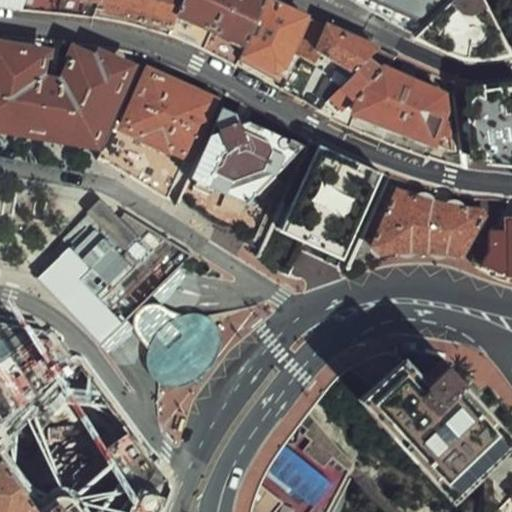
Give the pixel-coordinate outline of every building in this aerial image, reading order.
[(22,0),(20,6),(91,14),(97,0),(22,0)] [(128,21),(167,32),(181,0),(97,0),(91,14),(128,21)] [(178,36),(234,65),(240,52),(263,0),(181,0),(167,32),(178,36)] [(287,70),(293,56),(295,52),(288,50),(304,14),(272,0),(263,0),(240,52),(287,70)] [(358,0),(359,0),(357,3),(422,32),(452,0),(358,0)] [(490,0),(455,0),(422,32),(480,57),(510,45),(490,0)] [(351,72),(378,47),(309,16),(295,52),(293,56),(313,63),(316,54),(351,72)] [(0,43),(0,122),(37,130),(93,140),(134,51),(78,39),(68,62),(45,58),(45,52),(0,43)] [(351,72),(314,107),(332,117),(386,65),(396,55),(378,47),(351,72)] [(313,63),(293,56),(287,70),(279,89),(314,107),(351,72),(316,54),(313,63)] [(451,109),(448,92),(393,67),(351,106),(353,110),(352,115),(436,149),(458,153),(450,120),(451,109)] [(122,121),(114,117),(103,141),(95,157),(122,170),(165,198),(210,99),(146,70),(122,121)] [(486,92),(467,94),(471,157),(488,157),(487,163),(511,164),(511,94),(487,98),(486,92)] [(190,183),(179,207),(216,229),(300,149),(225,115),(219,128),(224,138),(212,143),(194,185),(190,183)] [(386,189),(318,160),(291,223),(359,252),(386,189)] [(489,218),(400,190),(374,254),(385,261),(422,258),(467,261),(489,218)] [(389,511),(356,470),(317,422),(328,403),(198,261),(107,199),(31,278),(108,355),(174,401),(257,479),(272,511),(389,511)] [(6,321),(0,319),(0,357),(1,359),(42,327),(6,321)] [(412,351),(359,404),(452,498),(511,438),(511,417),(460,366),(443,382),(412,351)] [(40,511),(8,463),(0,471),(0,511),(40,511)]
